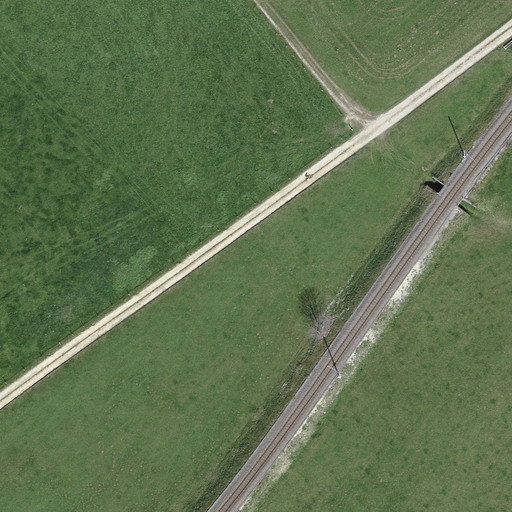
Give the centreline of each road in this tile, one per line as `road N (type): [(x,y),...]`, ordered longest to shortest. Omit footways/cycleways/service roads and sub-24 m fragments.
road 1 (track): [(511,26),(0,400)]
road 2 (track): [(375,130),(259,0)]
